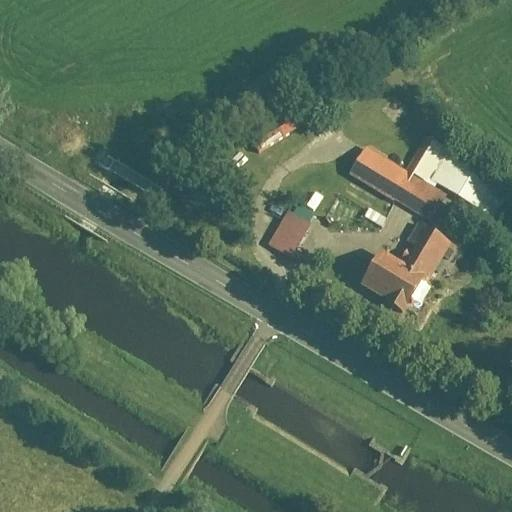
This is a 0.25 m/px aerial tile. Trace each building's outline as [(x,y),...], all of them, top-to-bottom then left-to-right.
[(293,107),(302,124),(333,108),(323,91),(293,107)] [(291,120),(246,143),(252,154),(297,132),(291,120)] [(356,158),(342,182),(425,231),(439,207),(356,158)] [(441,161),(424,189),(487,227),(504,199),(441,161)] [(290,205),(286,215),(305,224),(310,214),(290,205)] [(281,222),(265,249),(287,262),(303,235),(281,222)] [(440,244),(414,229),(394,265),(376,255),(355,293),(400,317),(440,244)]
